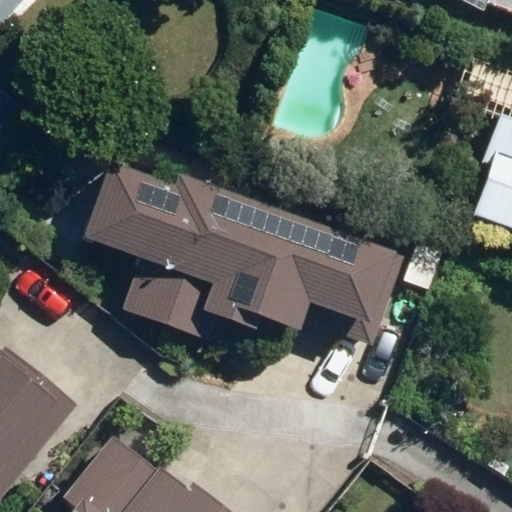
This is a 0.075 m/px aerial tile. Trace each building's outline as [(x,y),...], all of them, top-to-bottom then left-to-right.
[(0,0),(0,26),(23,0),(0,0)] [(511,103),(508,102),(491,152),(500,155),(479,216),(511,226),(511,103)] [(380,321),(404,250),(353,233),(357,222),(188,164),(184,175),(113,150),(89,221),(153,243),(131,307),(201,331),(210,304),(307,338),(320,301),(380,321)] [(49,438),(82,397),(0,330),(0,470),(35,427),(49,438)] [(83,506),(78,511),(256,511),(193,459),(179,475),(117,423),(62,488),(83,506)]
